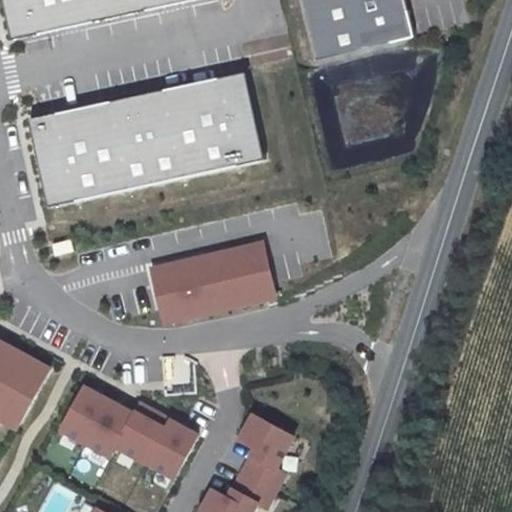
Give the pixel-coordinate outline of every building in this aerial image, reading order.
[(188,0),(6,0),(17,36),(188,0)] [(421,37),(411,0),(308,0),(324,62),(421,37)] [(266,162),(247,74),(30,117),(49,207),(266,162)] [(276,298),(263,244),(205,258),(207,265),(199,267),(197,260),(153,270),(166,323),(276,298)] [(207,265),(205,258),(197,260),(199,267),(207,265)] [(51,369),(0,341),(0,419),(18,429),(51,369)] [(175,478),(198,436),(140,404),(135,414),(85,387),(62,430),(111,457),(117,447),(175,478)] [(286,474),(277,469),(295,437),(255,415),(241,440),(257,448),(242,475),(276,493),(286,474)] [(267,509),(276,493),(242,475),(229,498),(214,490),(202,511),(253,511),(258,504),(267,509)]
